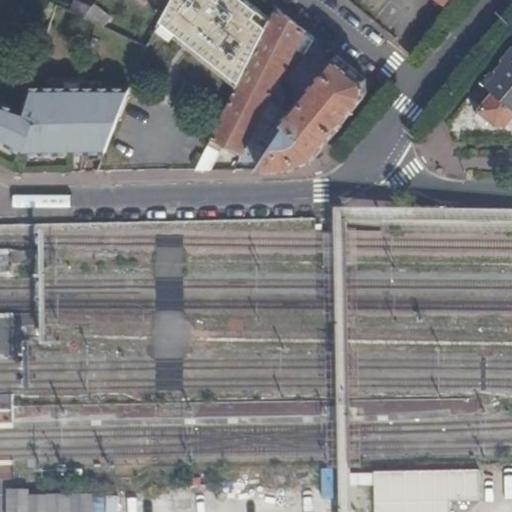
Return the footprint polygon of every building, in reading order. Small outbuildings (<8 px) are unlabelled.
[(79,0),(73,0),(69,10),(83,17),(92,6),(79,0)] [(171,0),(160,19),(240,82),(271,20),(245,0),(171,0)] [(92,6),(83,17),(99,24),(106,13),(93,4),(92,6)] [(271,20),(240,82),(213,137),(225,143),(243,152),(270,100),(278,108),(273,115),(276,117),(263,135),(274,142),(256,169),(291,168),(313,158),(366,94),(365,79),(336,56),(287,115),(280,109),(283,103),(284,100),(284,96),(282,93),(281,90),(277,87),(285,70),(290,72),(292,71),(295,69),(299,64),(291,59),(305,32),(277,9),(271,20)] [(497,79),(487,90),(495,97),(511,110),(511,55),(502,67),(503,68),(496,78),(497,79)] [(23,111),(22,111),(10,146),(26,156),(106,154),(131,86),(31,89),(23,111)] [(511,110),(495,97),(476,119),(484,125),(487,126),(491,120),(499,127),(505,127),(508,123),(511,125),(511,110)] [(0,140),(10,146),(22,111),(0,103),(0,140)] [(213,137),(196,170),(213,170),(225,143),(213,137)] [(94,511),(94,494),(72,494),(72,488),(49,487),(49,482),(29,482),(29,489),(7,489),(6,511),(94,511)]
